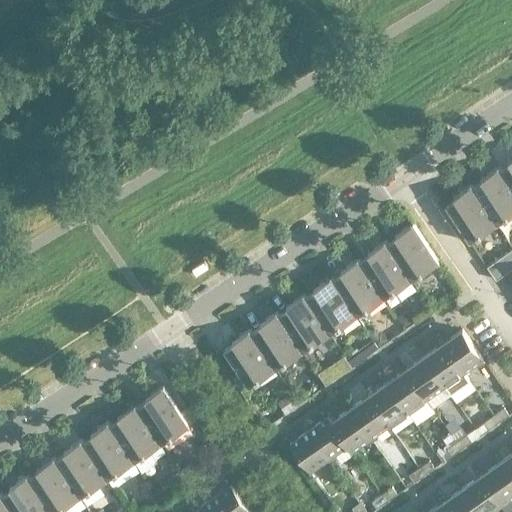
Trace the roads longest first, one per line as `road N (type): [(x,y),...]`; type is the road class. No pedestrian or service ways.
road 1 (residential): [(400,172),(0,447)]
road 2 (track): [(0,116),(95,41),(230,0)]
road 3 (residential): [(511,331),(400,172)]
road 4 (residential): [(511,102),(400,172)]
